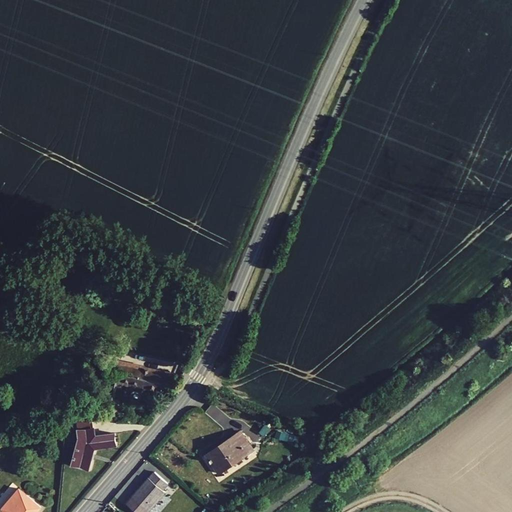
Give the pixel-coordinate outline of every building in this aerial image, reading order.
[(106,340),(112,323),(11,296),(6,311),(106,340)] [(143,299),(138,314),(154,319),(159,303),(143,299)] [(115,380),(110,407),(122,404),(129,374),(181,384),(182,383),(182,378),(187,376),(184,370),(185,366),(135,356),(136,351),(121,348),(120,353),(117,352),(115,357),(111,360),(114,364),(111,379),(115,380)] [(100,429),(99,416),(83,415),(84,433),(77,461),(94,465),(100,443),(122,441),(121,427),(100,429)] [(246,429),(212,450),(224,469),(257,448),(246,429)] [(158,465),(129,497),(144,510),(168,485),(165,483),(171,476),(158,465)] [(39,511),(52,500),(32,480),(1,511),(0,511),(39,511)]
